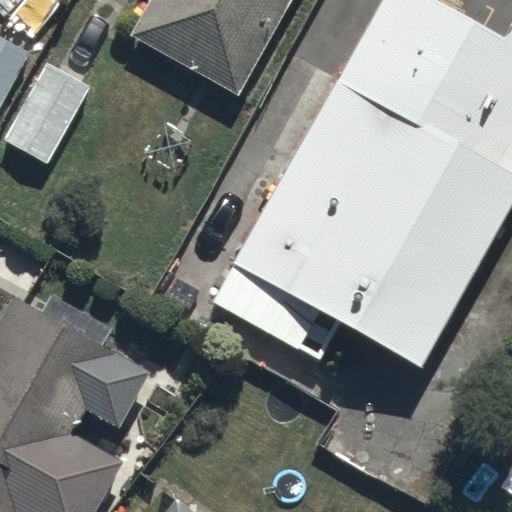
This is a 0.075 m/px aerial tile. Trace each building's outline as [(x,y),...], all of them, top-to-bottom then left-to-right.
[(150,0),(130,39),(239,99),(293,0),(150,0)] [(417,362),(511,192),(511,19),(506,16),(477,0),(366,0),(224,254),(417,362)] [(0,112),(28,56),(0,41),(0,112)] [(88,91),(46,67),(2,144),(44,168),(88,91)] [(0,511),(97,511),(121,470),(68,445),(82,415),(120,432),(147,376),(100,353),(110,332),(49,303),(42,319),(10,303),(0,322),(0,511)]
